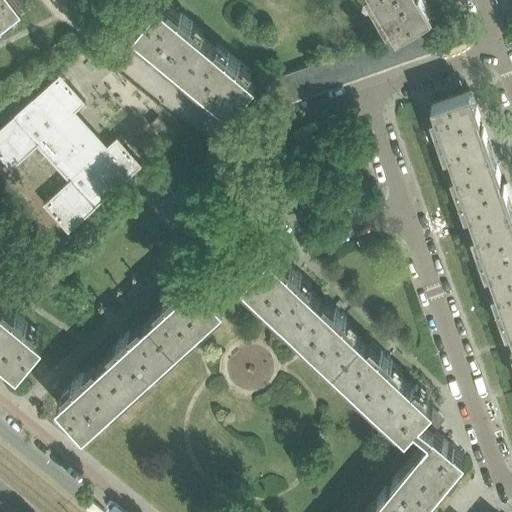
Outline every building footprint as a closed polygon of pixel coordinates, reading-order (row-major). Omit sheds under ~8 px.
[(0,0),(0,19),(23,2),(20,0),(0,0)] [(207,39),(186,22),(159,0),(158,0),(134,30),(182,70),(207,39)] [(431,13),(423,0),(378,0),(397,32),(405,28),(414,23),(424,17),(431,13)] [(436,49),(424,17),(414,23),(425,52),(436,49)] [(425,52),(414,23),(405,28),(414,56),(425,52)] [(414,56),(405,28),(397,32),(398,33),(395,34),(404,60),(414,56)] [(404,60),(395,34),(384,37),(393,63),(404,60)] [(393,63),(384,37),(374,41),(383,67),(393,63)] [(256,79),(248,73),(207,39),(182,70),(231,110),(241,97),(253,82),(256,79)] [(383,67),(374,41),(363,45),(372,71),(383,67)] [(372,71),(363,45),(353,48),(362,74),(372,71)] [(362,74),(353,48),(343,52),(352,78),(362,74)] [(352,78),(343,52),(332,55),(341,82),(352,78)] [(341,82),(332,55),(322,59),(331,85),(341,82)] [(331,85),(322,59),(311,63),(320,89),(331,85)] [(320,89),(311,63),(301,66),(310,93),(320,89)] [(310,93),(301,66),(290,70),(300,96),(310,93)] [(300,96),(290,70),(280,74),(289,100),(300,96)] [(60,73),(0,127),(0,153),(12,166),(37,143),(70,179),(44,202),(69,229),(142,163),(117,136),(108,144),(75,109),(85,100),(60,73)] [(289,100),(280,74),(259,81),(256,79),(253,82),(270,97),(277,104),(278,104),(289,100)] [(270,97),(253,82),(241,97),(258,111),(270,97)] [(490,147),(480,118),(469,88),(432,102),(452,160),(490,147)] [(177,136),(158,115),(149,123),(168,145),(177,136)] [(510,205),(500,176),(490,147),(452,160),(473,219),(510,205)] [(511,271),(511,210),(510,205),(473,219),(493,278),(511,271)] [(242,280),(265,255),(245,233),(238,240),(231,232),(226,236),(233,244),(198,276),(220,300),(242,280)] [(297,277),(300,273),(292,265),(288,268),(269,251),(265,255),(242,280),(287,322),(314,293),(297,277)] [(511,271),(493,278),(511,330),(511,271)] [(177,346),(222,305),(223,304),(220,300),(198,276),(197,274),(178,292),(174,288),(167,294),(166,296),(169,299),(150,316),(177,346)] [(342,319),(345,315),(337,307),(334,311),(314,293),(287,322),(333,365),(360,336),(342,319)] [(43,340),(22,322),(0,303),(0,355),(18,370),(43,340)] [(131,388),(177,346),(150,316),(130,334),(127,330),(119,338),(122,342),(104,358),(131,388)] [(388,362),(391,358),(383,350),(379,354),(360,336),(333,365),(378,407),(405,378),(388,362)] [(84,430),(131,388),(104,358),(85,375),(82,372),(73,379),(77,383),(57,401),(84,430)] [(429,408),(432,404),(433,404),(405,378),(378,407),(420,447),(434,429),(441,421),(429,408)] [(442,483),(465,455),(434,429),(420,447),(411,458),(442,483)] [(429,506),(425,503),(442,483),(411,458),(372,505),(379,511),(424,511),(428,508),(429,506)]
